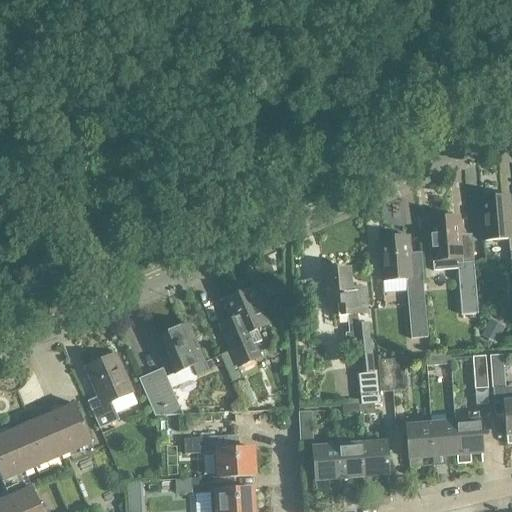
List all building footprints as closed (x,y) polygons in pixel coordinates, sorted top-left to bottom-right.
[(482,241),(508,239),(509,251),(511,251),(511,226),(511,227),(509,196),(479,199),(482,241)] [(460,263),(462,263),(459,217),(430,219),(434,272),(460,270),(460,263)] [(412,280),(409,237),(379,240),(382,282),(412,280)] [(462,263),(460,263),(460,270),(463,295),(476,294),(473,254),(472,254),(473,262),(462,263)] [(349,351),(356,350),(359,374),(373,372),(368,324),(358,325),(357,315),(368,314),(366,288),(359,289),(351,290),(349,270),(323,272),(327,306),(337,305),(338,317),(348,316),(350,335),(347,335),(349,351)] [(423,283),(405,284),(410,340),(428,339),(423,283)] [(268,325),(253,288),(223,301),(233,326),(222,330),(243,379),(259,372),(254,360),(261,357),(250,332),(268,325)] [(164,349),(175,374),(192,367),(196,378),(209,373),(189,325),(159,337),(162,345),(160,345),(162,350),(164,349)] [(132,392),(115,356),(86,369),(99,397),(87,402),(100,430),(119,421),(111,402),(132,392)] [(442,356),(426,357),(426,367),(442,366),(442,356)] [(502,356),(490,357),(492,389),(493,389),(505,388),(502,356)] [(475,390),(488,389),(485,357),(472,358),(475,390)] [(390,360),(393,392),(406,391),(403,359),(390,360)] [(393,392),(390,360),(378,361),(380,393),(393,392)] [(139,380),(155,418),(182,416),(162,370),(139,380)] [(511,388),(505,389),(505,388),(493,389),(494,404),(504,404),(507,446),(511,445),(511,388)] [(0,511),(42,511),(26,472),(92,444),(75,404),(0,436),(0,474),(9,497),(0,500),(0,511)] [(362,406),(359,406),(359,416),(375,415),(374,405),(362,406)] [(359,406),(343,407),(343,411),(343,417),(359,416),(359,406)] [(299,414),(300,445),(313,445),(311,413),(299,414)] [(468,422),(455,423),(458,465),(468,464),(467,455),(482,454),(479,414),(468,415),(468,422)] [(446,424),(431,425),(434,467),(444,466),(443,457),(456,456),(457,465),(458,465),(455,423),(446,424)] [(433,467),(434,467),(431,425),(406,427),(409,469),(420,468),(419,459),(433,458),(433,467)] [(255,450),(231,451),(230,437),(184,440),(185,455),(215,453),(216,478),(216,479),(230,478),(230,479),(256,477),(255,450)] [(386,443),(361,445),(361,448),(363,478),(364,487),(375,486),(374,477),(389,476),(386,443)] [(361,445),(338,447),(339,481),(340,489),(351,488),(350,479),(363,478),(361,448),(361,445)] [(326,482),(339,481),(338,447),(313,449),(316,491),(327,490),(326,482)] [(214,494),(215,511),(255,511),(254,490),(231,491),(230,479),(230,478),(216,479),(216,478),(191,480),(192,495),(214,494)] [(142,511),(142,498),(128,499),(128,511),(142,511)]
